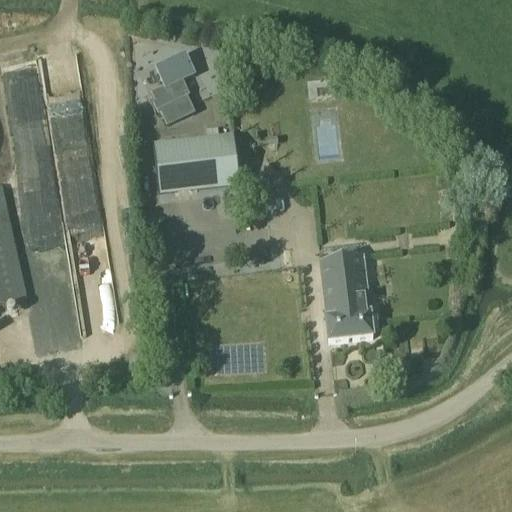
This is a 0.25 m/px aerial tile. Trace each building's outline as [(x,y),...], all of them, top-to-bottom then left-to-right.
[(73,41),(38,46),(42,77),(19,80),(31,177),(58,173),(50,113),(82,109),(73,41)] [(165,92),(152,98),(156,107),(154,108),(159,119),(161,118),(168,131),(195,117),(186,100),(189,99),(182,85),(195,79),(185,59),(156,73),(165,92)] [(311,101),(340,100),(339,84),(311,85),(311,101)] [(314,111),(318,153),(336,151),(332,109),(314,111)] [(153,150),(158,197),(238,188),(233,141),(153,150)] [(452,199),(450,188),(441,189),(443,200),(452,199)] [(70,195),(72,205),(80,204),(82,221),(102,218),(98,190),(70,195)] [(0,312),(28,307),(3,191),(0,191),(0,312)] [(325,324),(328,348),(372,343),(363,263),(320,268),(327,324),(325,324)]
